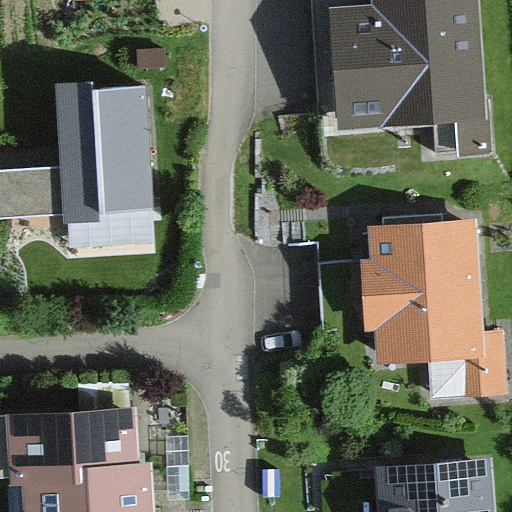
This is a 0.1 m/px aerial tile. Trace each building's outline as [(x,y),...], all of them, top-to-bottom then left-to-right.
[(484,0),(373,0),(375,8),(328,11),(338,134),(456,125),(459,161),(496,158),(484,0)] [(150,84),(62,86),(64,174),(0,175),(0,229),(154,226),(150,84)] [(470,227),(363,232),(370,373),(455,369),(456,397),(499,395),(496,342),(475,343),(470,227)] [(17,483),(29,483),(132,477),(129,421),(14,428),(17,483)] [(491,511),(491,468),(385,472),(386,511),(491,511)] [(147,511),(146,476),(132,477),(29,483),(31,511),(147,511)]
